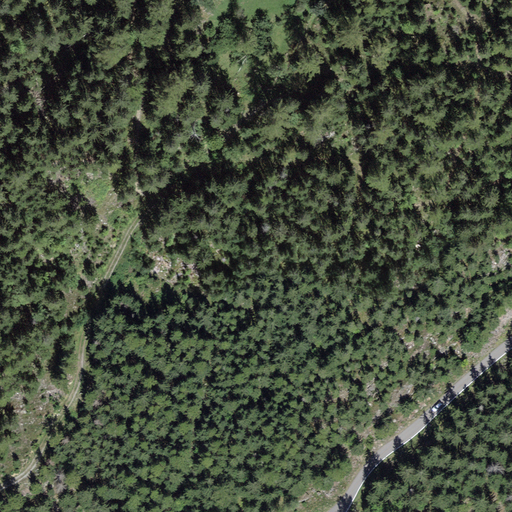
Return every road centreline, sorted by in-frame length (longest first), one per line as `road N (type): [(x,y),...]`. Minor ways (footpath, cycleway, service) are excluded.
road 1 (track): [(0,487),(38,463),(77,400),(125,256),(171,186),(246,121),(339,0)]
road 2 (unclassified): [(511,341),(378,457),(336,511)]
